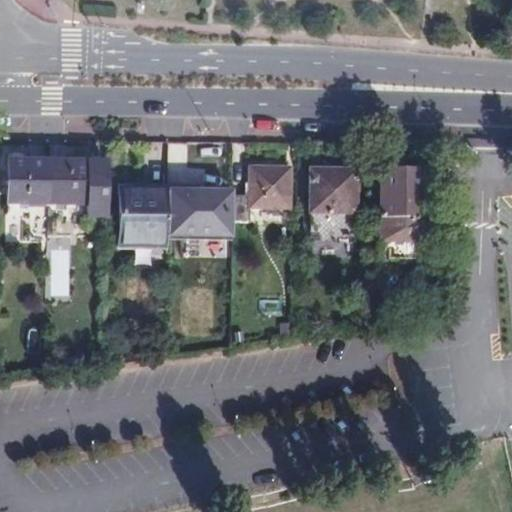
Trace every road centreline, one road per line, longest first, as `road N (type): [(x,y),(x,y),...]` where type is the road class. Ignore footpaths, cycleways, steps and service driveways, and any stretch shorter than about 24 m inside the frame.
road 1 (primary): [(0,100),(511,113)]
road 2 (primary): [(511,75),(170,60)]
road 3 (tertiary): [(170,60),(39,38),(0,5)]
road 4 (primary): [(170,60),(17,59)]
